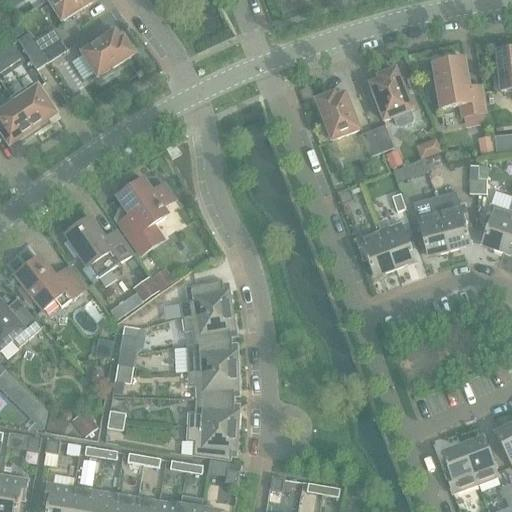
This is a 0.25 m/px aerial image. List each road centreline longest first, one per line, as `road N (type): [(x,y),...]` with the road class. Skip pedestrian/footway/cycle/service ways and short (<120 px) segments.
road 1 (residential): [(268,410),(256,279),(220,204),(195,93)]
road 2 (residential): [(358,319),(262,63)]
road 3 (tertiary): [(511,1),(389,22),(262,63)]
road 4 (tertiary): [(195,93),(131,127),(0,222)]
road 5 (residential): [(511,294),(474,280),(358,319)]
road 6 (residential): [(403,437),(358,319)]
